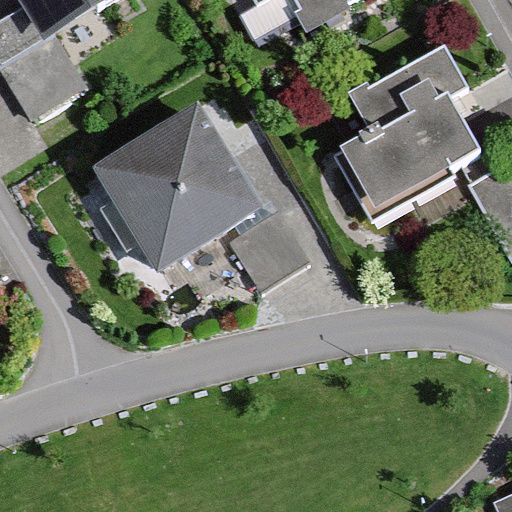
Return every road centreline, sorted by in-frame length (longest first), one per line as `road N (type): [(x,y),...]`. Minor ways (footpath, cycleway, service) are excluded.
road 1 (residential): [(87,398),(375,328),(430,326),(511,343)]
road 2 (residential): [(87,398),(56,305),(0,211)]
